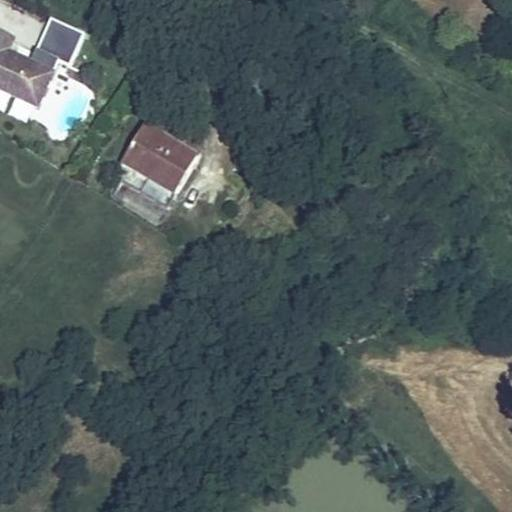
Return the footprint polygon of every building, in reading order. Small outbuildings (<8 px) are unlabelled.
[(27,39),(0,22),(0,80),(43,108),(62,78),(19,51),(27,39)] [(62,24),(55,36),(87,54),(94,41),(62,24)] [(87,54),(55,36),(45,51),(77,69),(87,54)] [(30,122),(34,107),(14,101),(9,116),(30,122)] [(111,167),(163,199),(190,154),(138,122),(111,167)]
